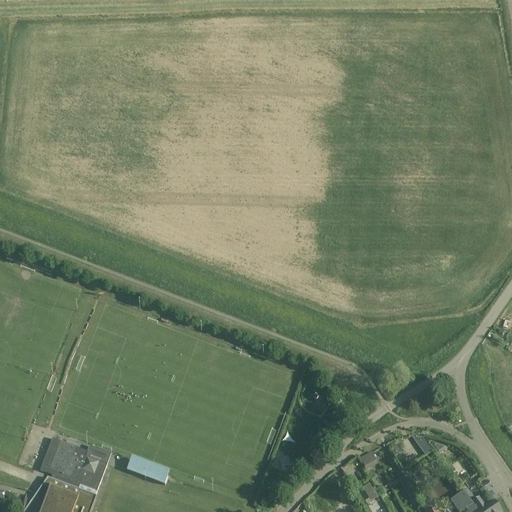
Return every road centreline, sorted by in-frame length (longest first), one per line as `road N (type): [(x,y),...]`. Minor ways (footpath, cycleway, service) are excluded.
road 1 (unclassified): [(327,462),(405,424),(431,424),(482,447)]
road 2 (tertiary): [(327,462),(387,407),(456,368)]
